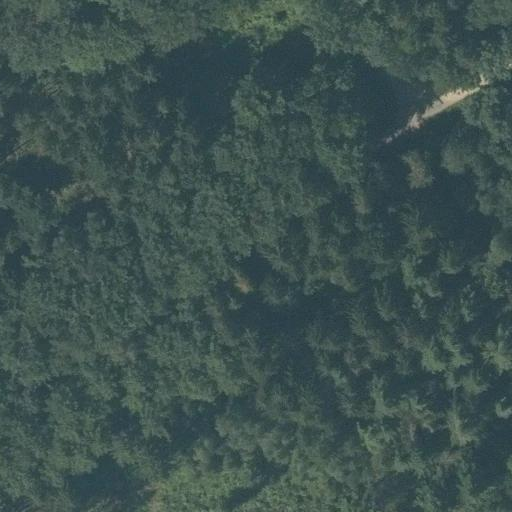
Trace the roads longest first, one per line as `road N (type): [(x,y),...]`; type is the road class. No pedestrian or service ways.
road 1 (track): [(0,386),(422,114)]
road 2 (track): [(353,0),(422,114)]
